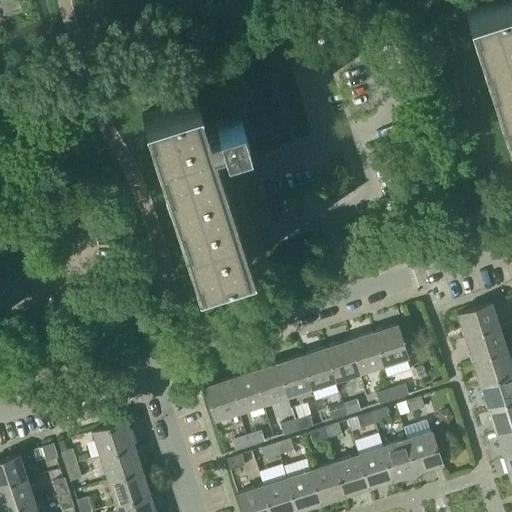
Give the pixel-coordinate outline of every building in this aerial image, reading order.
[(511,0),(493,0),(464,9),(511,157),(511,0)] [(195,279),(250,262),(212,144),(246,133),(238,108),(214,116),(216,121),(206,124),(196,96),(141,113),(195,279)] [(457,311),(465,335),(500,324),(492,299),(457,311)] [(409,355),(398,321),(373,329),(384,364),(409,355)] [(507,348),(500,324),(465,335),(473,359),(507,348)] [(384,364),(373,329),(349,337),(360,371),(384,364)] [(349,337),(325,345),(336,379),(360,371),(349,337)] [(325,345),(301,352),(312,387),(336,379),(325,345)] [(511,373),(511,362),(507,348),(473,359),(481,383),(511,373)] [(301,352),(277,360),(288,395),(312,387),(301,352)] [(277,360),(253,368),(264,402),(288,395),(277,360)] [(253,368),(229,376),(240,410),(264,402),(253,368)] [(511,399),(511,373),(481,383),(488,407),(511,399)] [(229,376),(204,384),(215,418),(240,410),(229,376)] [(405,382),(391,386),(395,398),(409,394),(405,382)] [(395,398),(391,386),(376,391),(380,403),(395,398)] [(424,406),(421,394),(406,399),(409,411),(424,406)] [(361,409),(360,408),(357,397),(343,402),(347,413),(361,409)] [(511,426),(511,399),(488,407),(496,431),(511,426)] [(347,413),(343,402),(328,407),(332,418),(347,413)] [(386,405),(372,410),(376,421),(390,416),(386,405)] [(361,426),(376,421),(372,410),(357,415),(361,426)] [(309,412),(295,417),(299,429),(313,424),(309,412)] [(299,429),(295,417),(280,422),(284,434),(299,429)] [(92,429),(100,454),(134,443),(126,418),(92,429)] [(342,432),(338,421),(324,425),(328,436),(342,432)] [(328,436),(324,425),(309,430),(313,441),(328,436)] [(511,426),(496,431),(504,455),(511,452),(511,426)] [(407,436),(418,470),(443,462),(432,427),(407,436)] [(265,439),(261,428),(247,433),(251,444),(265,439)] [(251,444),(247,433),(232,438),(236,449),(251,444)] [(407,436),(383,443),(394,478),(418,470),(407,436)] [(290,437),(277,441),(280,452),(294,448),(290,437)] [(57,440),(66,465),(77,461),(72,446),(67,448),(63,438),(57,440)] [(265,457),(280,452),(277,441),(261,446),(265,457)] [(57,456),(53,442),(42,446),(47,459),(57,456)] [(142,467),(134,443),(100,454),(108,478),(142,467)] [(383,443),(359,451),(371,485),(394,478),(383,443)] [(359,451),(335,459),(347,493),(371,485),(359,451)] [(0,458),(0,485),(28,477),(20,452),(0,458)] [(246,464),(242,452),(228,456),(231,468),(246,464)] [(335,459),(311,467),(323,501),(347,493),(335,459)] [(66,465),(71,479),(82,475),(77,461),(66,465)] [(150,491),(142,467),(108,478),(115,502),(150,491)] [(311,467),(287,474),(299,509),(323,501),(311,467)] [(287,474),(263,482),(273,511),(288,511),(299,509),(287,474)] [(58,494),(69,490),(64,475),(53,479),(58,494)] [(36,501),(28,477),(0,485),(0,508),(1,511),(36,501)] [(245,511),(273,511),(263,482),(238,490),(245,511)] [(74,504),(69,490),(58,494),(63,508),(74,504)] [(156,511),(150,491),(115,502),(118,511),(156,511)] [(77,497),(81,511),(83,511),(93,509),(88,494),(77,497)] [(39,511),(36,501),(1,511),(39,511)]
